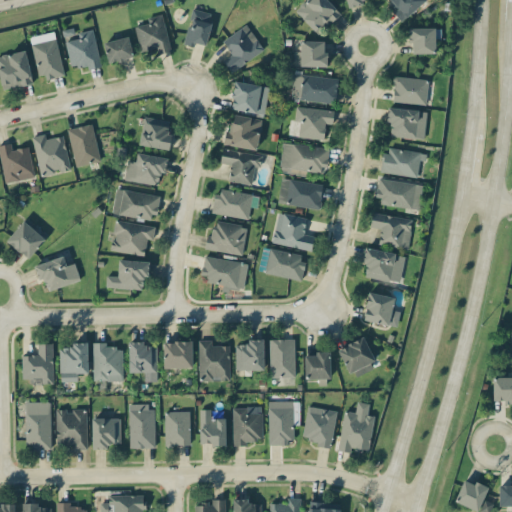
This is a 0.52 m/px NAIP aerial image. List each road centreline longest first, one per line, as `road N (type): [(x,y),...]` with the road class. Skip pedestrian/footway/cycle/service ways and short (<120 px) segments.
road 1 (secondary): [(416,503),(491,202),(509,25)]
road 2 (residential): [(416,503),(304,470),(0,476)]
road 3 (secondary): [(459,196),(440,298),(378,511)]
road 4 (residential): [(321,308),(0,317)]
road 5 (residential): [(367,44),(352,168),(321,308)]
road 6 (residential): [(183,88),(197,131),(172,265),(175,313)]
road 7 (residential): [(0,118),(159,81),(183,88)]
road 8 (secondary): [(479,0),(469,130)]
